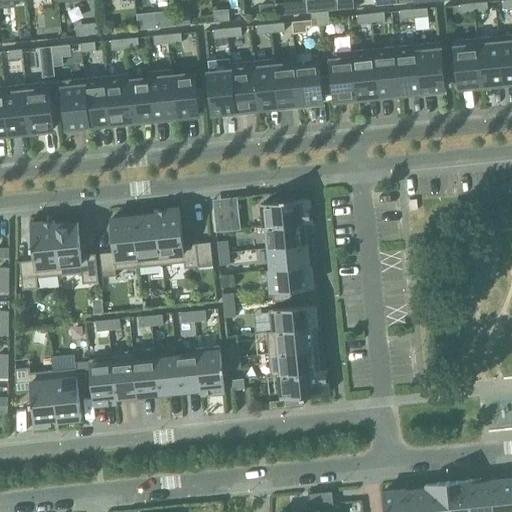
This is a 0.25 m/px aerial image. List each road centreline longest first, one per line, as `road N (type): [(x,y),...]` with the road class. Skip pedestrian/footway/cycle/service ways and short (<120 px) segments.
road 1 (residential): [(384,412),(0,453)]
road 2 (residential): [(0,203),(358,166)]
road 3 (residential): [(355,137),(0,173)]
road 4 (residential): [(95,488),(369,464)]
road 5 (residential): [(384,412),(358,166)]
road 6 (residential): [(511,121),(355,137)]
road 7 (residential): [(358,166),(511,151)]
road 8 (residential): [(388,462),(511,451)]
